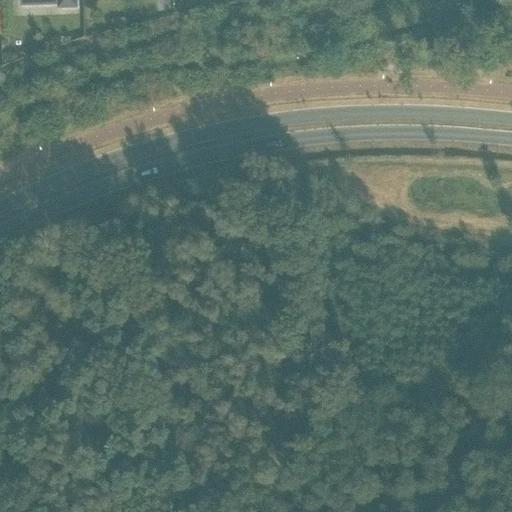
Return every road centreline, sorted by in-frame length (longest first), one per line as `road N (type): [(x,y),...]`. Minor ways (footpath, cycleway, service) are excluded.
road 1 (secondary): [(0,233),(111,182),(243,145),(406,132),(511,139)]
road 2 (secondary): [(511,118),(350,111),(219,127),(102,161),(0,208)]
